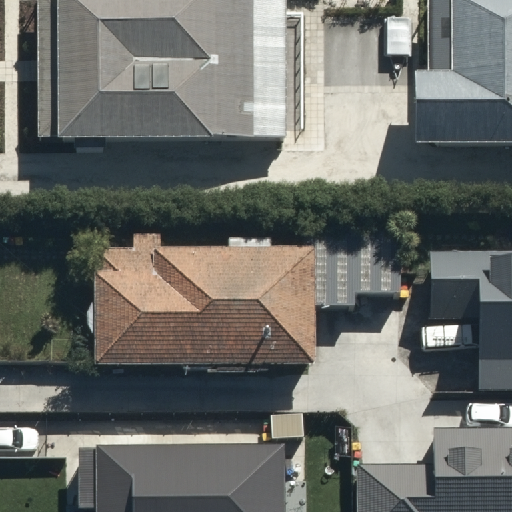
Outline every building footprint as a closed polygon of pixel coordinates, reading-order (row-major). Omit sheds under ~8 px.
[(252,5),(35,4),(35,154),(56,154),(56,160),(211,160),(211,155),(252,155),(252,5)] [(511,158),(511,8),(427,9),(428,91),(411,91),(411,159),(511,158)] [(352,324),(352,310),(399,310),(399,228),(304,228),(304,271),(270,271),(270,254),(228,254),(228,268),(160,268),(160,249),(128,249),(128,266),(93,266),(93,387),(315,387),(315,324),(352,324)] [(511,264),(429,264),(427,336),(476,337),(475,405),(511,405),(511,264)] [(511,511),(511,441),(432,442),(432,480),(356,480),(356,511),(511,511)] [(280,511),(279,458),(75,456),(74,511),(280,511)]
